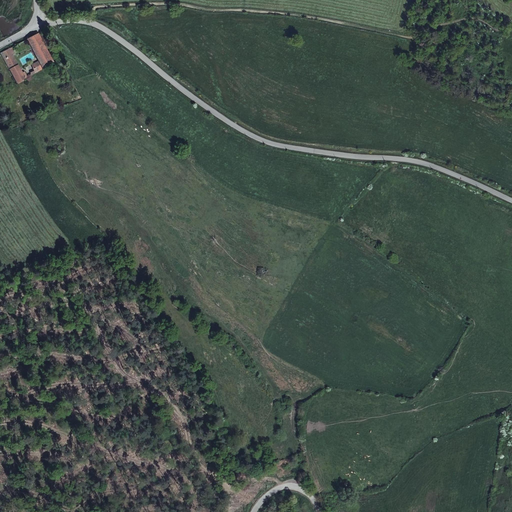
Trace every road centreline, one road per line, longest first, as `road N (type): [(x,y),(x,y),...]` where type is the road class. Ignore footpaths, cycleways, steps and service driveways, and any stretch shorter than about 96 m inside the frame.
road 1 (unclassified): [(511,201),(424,163),(267,142),(94,23),(40,26)]
road 2 (track): [(511,26),(499,37),(411,36),(307,16),(176,6),(96,9),(94,23)]
